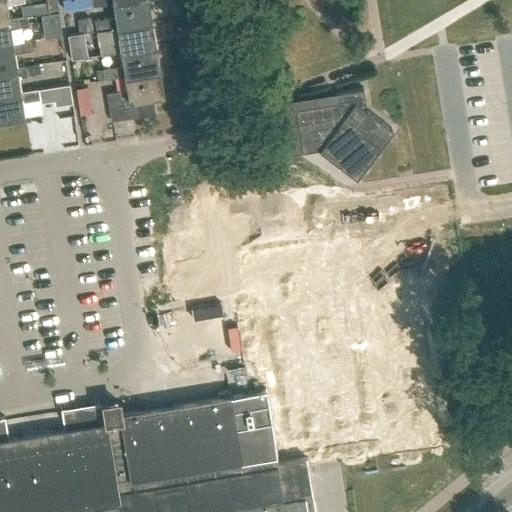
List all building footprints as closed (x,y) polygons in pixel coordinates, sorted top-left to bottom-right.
[(0,0),(0,19),(9,18),(9,17),(7,3),(15,2),(24,0),(0,0)] [(56,0),(45,0),(48,13),(58,11),(56,0)] [(79,7),(77,0),(62,0),(64,9),(79,7)] [(117,26),(152,20),(148,0),(119,0),(112,1),(113,2),(115,16),(95,19),(96,30),(117,26)] [(48,13),(41,14),(43,29),(60,26),(58,11),(48,13)] [(9,18),(0,19),(0,44),(13,42),(13,41),(23,40),(21,26),(29,25),(27,14),(18,16),(9,17),(9,18)] [(121,50),(156,44),(152,20),(117,26),(96,30),(100,54),(120,50),(121,50)] [(0,69),(18,66),(17,66),(15,52),(23,51),(32,49),(31,39),(13,41),(13,42),(0,44),(0,69)] [(125,74),(159,69),(156,44),(121,50),(120,50),(123,65),(102,68),(104,78),(124,75),(125,74)] [(85,48),(71,50),(72,59),(87,56),(85,48)] [(0,94),(21,91),(21,90),(19,76),(27,75),(26,65),(17,66),(18,66),(0,69),(0,94)] [(125,74),(124,75),(126,89),(106,92),(111,120),(155,113),(152,96),(163,94),(159,69),(125,74)] [(54,100),(54,102),(72,99),(69,83),(52,86),(54,100)] [(21,90),(21,91),(0,94),(0,120),(25,116),(23,101),(31,100),(40,98),(38,88),(21,90)] [(392,129),(376,117),(367,110),(363,88),(337,92),(338,101),(294,108),(301,152),(318,149),(356,178),(380,145),(392,129)] [(177,192),(172,193),(173,200),(180,199),(179,192),(177,192)] [(277,284),(252,288),(278,453),(383,436),(386,452),(436,445),(430,410),(432,410),(423,352),(421,352),(413,298),(365,305),(355,245),(273,258),(275,272),(277,284)] [(0,511),(314,511),(312,496),(277,501),(275,494),(283,492),(267,388),(231,394),(230,394),(161,405),(120,411),(119,400),(104,402),(100,403),(99,401),(62,407),(65,427),(9,436),(6,417),(0,417),(0,511)]
